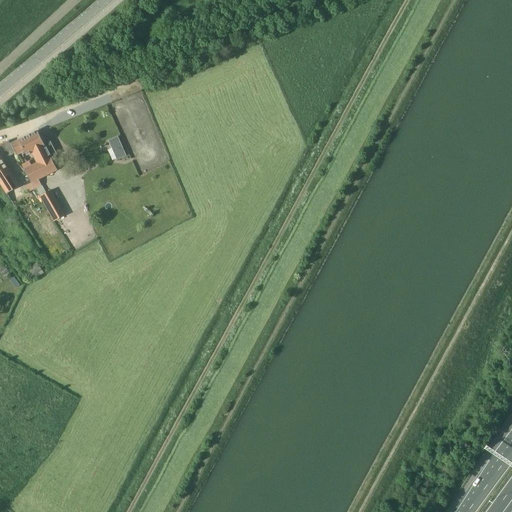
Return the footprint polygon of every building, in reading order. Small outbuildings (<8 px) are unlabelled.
[(37,131),(11,144),(15,153),(16,155),(24,151),(26,155),(32,152),(37,163),(24,170),(31,183),(34,189),(41,185),(38,179),(57,169),(51,157),(55,155),(49,143),(45,145),(37,131)] [(118,136),(108,140),(117,160),(126,156),(118,136)] [(9,157),(15,153),(11,144),(9,142),(1,145),(9,157)] [(23,194),(11,174),(0,156),(0,185),(1,187),(6,194),(7,194),(11,201),(23,194)] [(28,192),(34,189),(31,183),(25,185),(28,192)] [(55,188),(44,192),(55,221),(66,217),(55,188)] [(27,269),(32,276),(41,270),(37,263),(27,269)]
